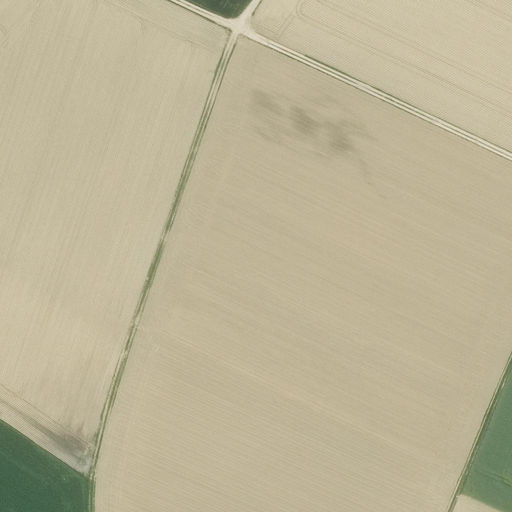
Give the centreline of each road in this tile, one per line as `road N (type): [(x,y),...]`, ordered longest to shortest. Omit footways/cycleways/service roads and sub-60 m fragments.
road 1 (track): [(237,31),(89,467),(86,511)]
road 2 (track): [(171,0),(511,160)]
road 3 (track): [(449,511),(511,357)]
